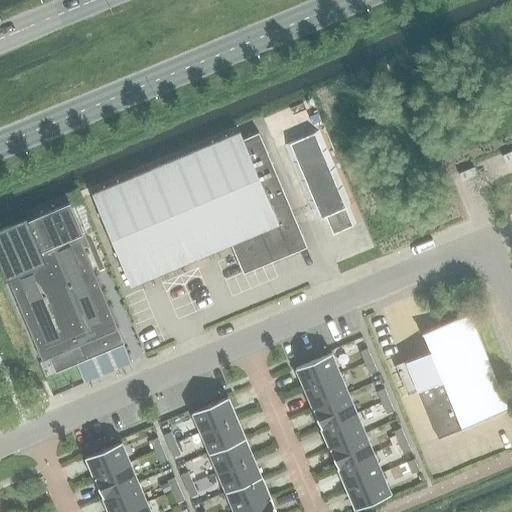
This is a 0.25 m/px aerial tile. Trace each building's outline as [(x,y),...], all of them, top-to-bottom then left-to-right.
[(329,236),(355,225),(348,207),(350,206),(318,131),(284,146),(316,220),(321,218),(329,236)] [(242,140),(239,132),(91,194),(105,228),(130,287),(230,245),(241,272),(305,245),(258,133),(242,140)] [(69,203),(27,220),(25,215),(0,225),(0,268),(4,279),(7,278),(42,361),(49,358),(55,373),(123,344),(79,239),(83,237),(69,203)] [(418,391),(424,406),(437,439),(509,410),(508,409),(507,409),(469,315),(470,315),(469,313),(421,333),(421,334),(422,334),(430,353),(421,357),(419,355),(404,362),(416,391),(418,391)] [(367,349),(359,352),(363,363),(371,360),(367,349)] [(330,353),(295,368),(304,389),(339,374),(330,353)] [(371,360),(363,363),(368,374),(376,371),(371,360)] [(339,374),(304,389),(312,408),(347,393),(339,374)] [(383,389),(376,392),(380,403),(388,400),(383,389)] [(347,393),(312,408),(320,428),(356,413),(347,393)] [(227,397),(191,412),(200,432),(235,417),(227,397)] [(388,400),(380,403),(385,414),(393,411),(388,400)] [(356,413),(320,428),(329,448),(364,433),(356,413)] [(235,417),(200,432),(208,451),(244,436),(235,417)] [(400,428),(392,432),(397,443),(405,439),(400,428)] [(171,432),(163,435),(168,446),(176,443),(171,432)] [(364,433),(329,448),(337,468),(373,453),(364,433)] [(244,436),(208,451),(217,471),(252,456),(244,436)] [(157,438),(149,441),(154,452),(162,449),(157,438)] [(405,439),(397,443),(402,454),(410,450),(405,439)] [(182,440),(176,443),(180,454),(186,452),(182,440)] [(120,442),(85,457),(94,477),(129,462),(120,442)] [(176,443),(168,446),(172,458),(180,454),(176,443)] [(162,449),(154,452),(158,463),(166,460),(162,449)] [(373,453),(337,468),(346,488),(381,473),(373,453)] [(252,456),(217,471),(225,491),(261,476),(252,456)] [(413,459),(406,463),(410,474),(418,471),(413,459)] [(129,462),(94,477),(102,496),(137,481),(129,462)] [(188,472),(180,475),(184,486),(192,483),(188,472)] [(381,473),(346,488),(355,509),(390,494),(381,473)] [(261,476),(225,491),(233,511),(269,496),(261,476)] [(174,477),(166,481),(171,492),(179,489),(174,477)] [(137,481),(102,496),(108,511),(120,511),(146,501),(137,481)] [(192,483),(184,486),(189,497),(197,494),(192,483)] [(179,489),(171,492),(175,503),(183,500),(179,489)] [(275,511),(269,496),(233,511),(275,511)] [(150,511),(146,501),(120,511),(150,511)]
